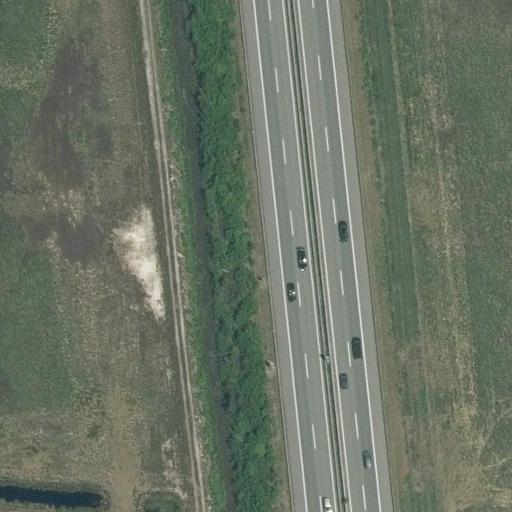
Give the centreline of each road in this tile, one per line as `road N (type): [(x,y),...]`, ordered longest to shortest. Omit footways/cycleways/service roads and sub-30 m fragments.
road 1 (motorway): [(362,511),(306,0)]
road 2 (track): [(197,511),(144,0)]
road 3 (motorway): [(265,0),(316,511)]
